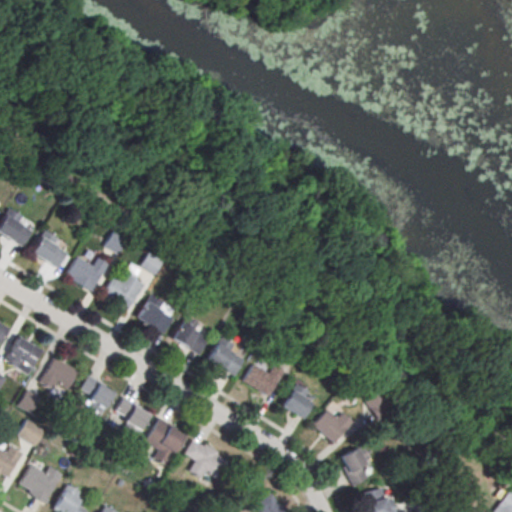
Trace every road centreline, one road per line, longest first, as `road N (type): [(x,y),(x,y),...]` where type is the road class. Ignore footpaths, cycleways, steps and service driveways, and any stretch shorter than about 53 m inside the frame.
road 1 (track): [(511,444),(0,129)]
road 2 (residential): [(322,511),(310,485),(268,442),(0,279)]
